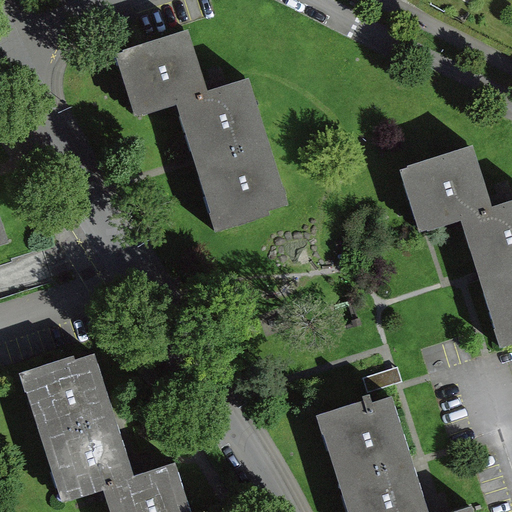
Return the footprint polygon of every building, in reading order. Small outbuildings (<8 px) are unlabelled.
[(441,0),(466,15),(475,0),(441,0)] [(181,48),(104,69),(126,136),(166,122),(179,165),(206,250),(283,223),(242,94),(199,108),(181,48)] [(462,226),(500,346),(511,342),(511,204),(493,210),(473,149),(401,172),(422,239),(462,226)] [(89,366),(9,391),(49,511),(89,511),(96,510),(96,511),(178,511),(169,479),(126,493),(89,366)] [(415,511),(383,412),(307,432),(332,511),(415,511)]
